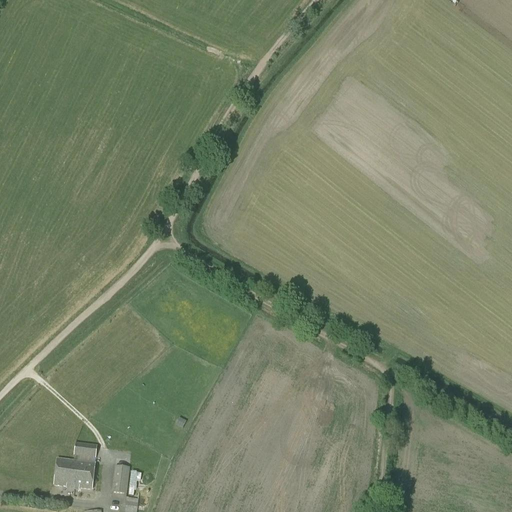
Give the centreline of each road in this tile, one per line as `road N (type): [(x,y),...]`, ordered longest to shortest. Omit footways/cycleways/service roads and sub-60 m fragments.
road 1 (track): [(311,0),(263,55),(163,238),(0,396)]
road 2 (track): [(377,511),(389,372),(163,238)]
